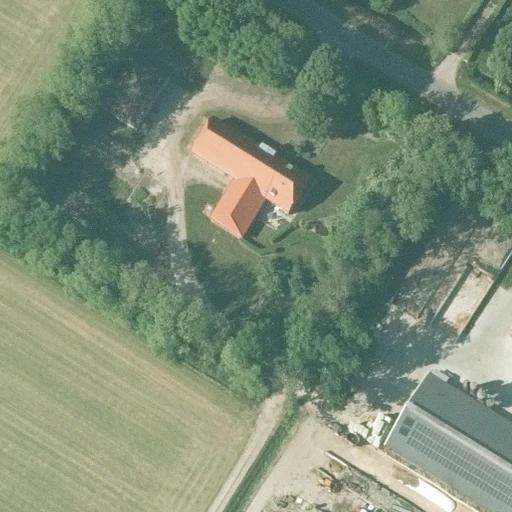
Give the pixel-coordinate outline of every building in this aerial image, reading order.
[(138,136),(171,82),(130,56),(96,110),(138,136)] [(289,217),(310,183),(214,124),(193,158),(235,184),(211,223),(242,242),(266,203),(289,217)] [(116,297),(138,259),(94,233),(72,271),(116,297)] [(511,511),(511,431),(428,381),(386,450),(486,511),(511,511)] [(367,511),(351,502),(345,511),(367,511)]
